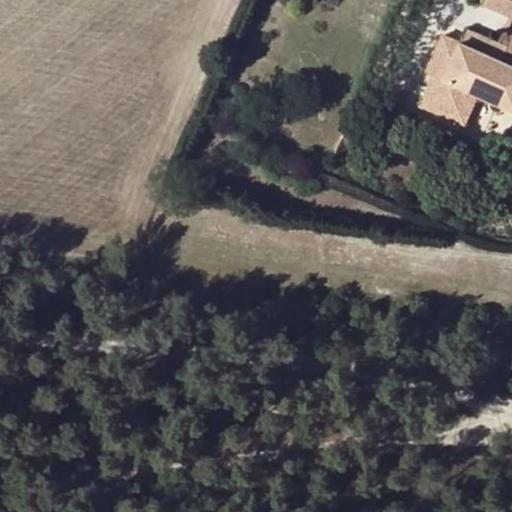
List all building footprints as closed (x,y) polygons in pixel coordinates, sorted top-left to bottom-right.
[(511,12),(511,0),(486,0),(486,2),(511,12)] [(501,95),(498,105),(511,111),(511,66),(502,62),(508,48),(467,31),(462,42),(444,34),(432,64),(439,68),(435,76),(421,105),(465,125),(474,107),(467,103),(475,84),(501,95)] [(511,39),(508,48),(502,62),(511,66),(511,39)] [(435,76),(439,68),(432,64),(428,72),(435,76)] [(475,84),(467,103),(474,107),(478,96),(498,105),(501,95),(475,84)]
